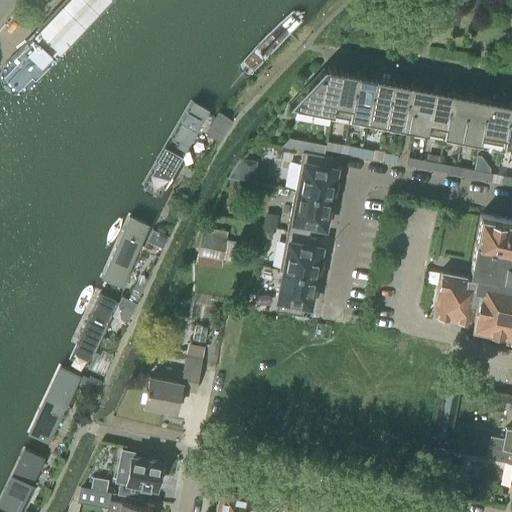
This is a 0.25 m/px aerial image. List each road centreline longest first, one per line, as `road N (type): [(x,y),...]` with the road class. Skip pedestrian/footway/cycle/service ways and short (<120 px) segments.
road 1 (residential): [(511,201),(360,173),(333,316)]
road 2 (residential): [(445,511),(198,463)]
